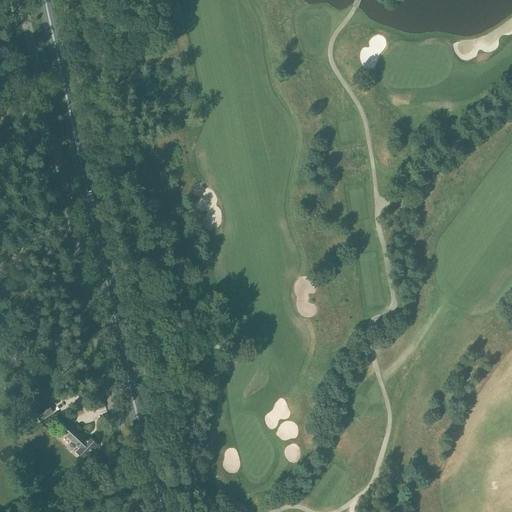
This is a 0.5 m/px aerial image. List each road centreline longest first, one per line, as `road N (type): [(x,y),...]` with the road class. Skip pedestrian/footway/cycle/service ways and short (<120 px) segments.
road 1 (unclassified): [(143,511),(21,0)]
road 2 (primary): [(45,0),(162,511)]
